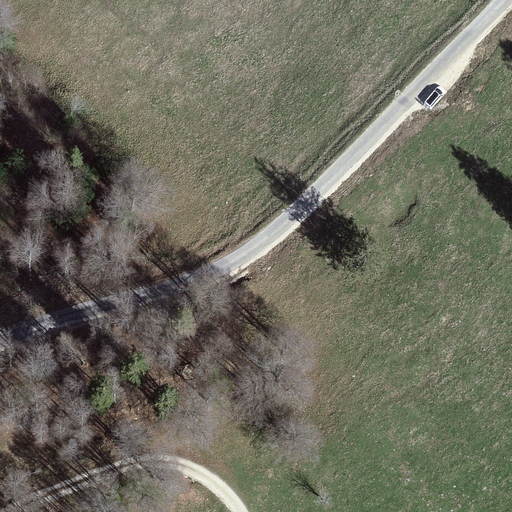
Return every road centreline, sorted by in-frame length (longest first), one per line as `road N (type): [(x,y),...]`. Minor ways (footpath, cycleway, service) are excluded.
road 1 (tertiary): [(0,340),(186,280),(248,250),(502,0)]
road 2 (track): [(11,511),(81,474),(158,461),(202,469),(244,511)]
